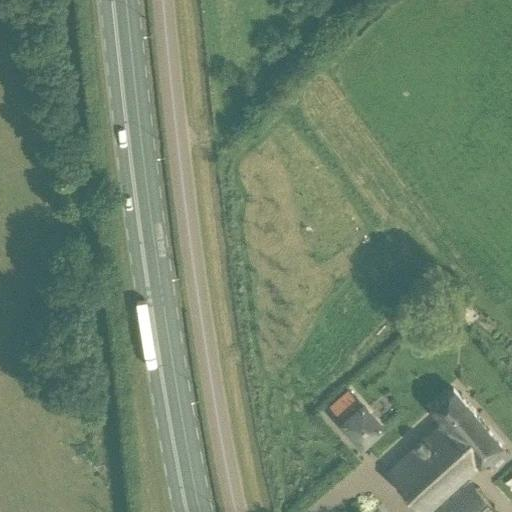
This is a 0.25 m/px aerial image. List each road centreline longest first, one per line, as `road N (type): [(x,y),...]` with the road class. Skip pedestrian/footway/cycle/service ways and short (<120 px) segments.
road 1 (primary): [(186,511),(137,219),(112,0)]
road 2 (unclassified): [(234,511),(161,0)]
road 3 (track): [(68,0),(129,511)]
